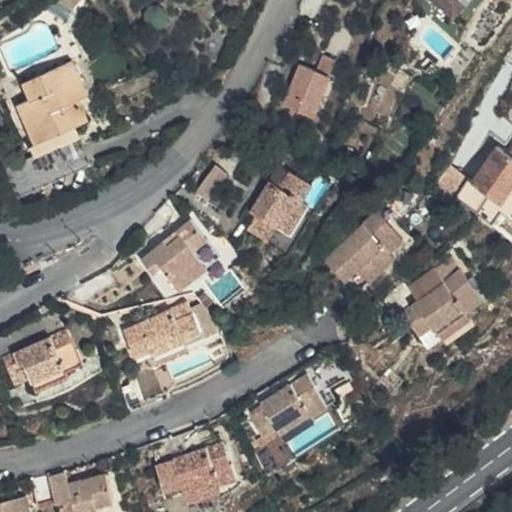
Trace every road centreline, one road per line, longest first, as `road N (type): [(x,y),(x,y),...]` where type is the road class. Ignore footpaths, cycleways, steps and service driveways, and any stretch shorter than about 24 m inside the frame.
road 1 (residential): [(0,465),(89,446),(160,419),(310,342)]
road 2 (residential): [(115,203),(159,177),(207,130),(287,0)]
road 3 (residential): [(115,203),(113,242),(98,258),(0,314)]
road 4 (residential): [(0,238),(55,228),(115,203)]
